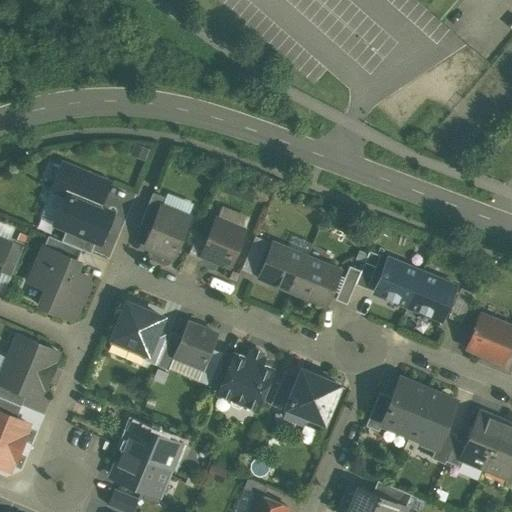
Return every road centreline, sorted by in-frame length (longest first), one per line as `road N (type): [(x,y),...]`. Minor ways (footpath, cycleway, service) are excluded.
road 1 (tertiary): [(0,121),(114,101),(195,113),(511,228)]
road 2 (residential): [(369,364),(120,268),(86,340)]
road 3 (residential): [(86,340),(48,440),(60,483),(20,497),(0,488)]
road 4 (residential): [(369,364),(311,511)]
road 5 (residential): [(511,387),(406,342),(369,364)]
